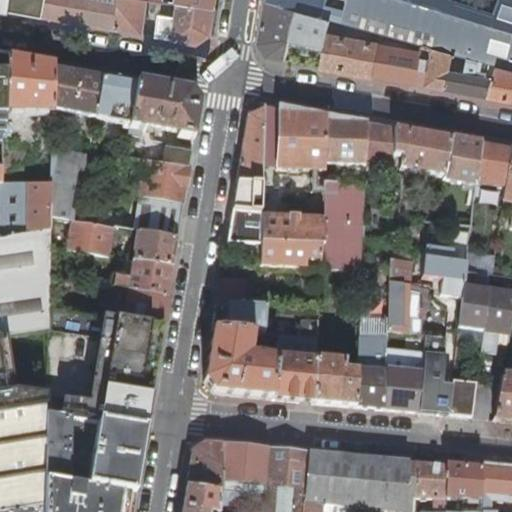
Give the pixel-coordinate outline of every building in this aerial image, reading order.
[(0,0),(0,9),(10,11),(11,0),(0,0)] [(11,0),(10,11),(30,14),(46,17),(49,0),(11,0)] [(121,0),(49,0),(46,17),(84,24),(117,30),(121,0)] [(144,34),(149,0),(121,0),(117,30),(144,34)] [(179,0),(179,4),(216,9),(217,0),(179,0)] [(267,0),(267,3),(297,11),(331,20),(342,23),(349,2),(344,0),(267,0)] [(349,0),(349,2),(342,23),(376,33),(383,35),(422,45),(433,48),(449,0),(349,0)] [(511,0),(449,0),(433,48),(458,55),(468,58),(479,61),(492,65),(498,66),(511,70),(511,0)] [(264,16),(262,28),(291,36),(297,11),(267,3),(264,16)] [(160,14),(157,37),(176,40),(199,44),(211,35),(216,9),(179,4),(175,4),(174,11),(179,12),(179,17),(160,14)] [(291,36),(326,45),(328,36),(331,20),(297,11),(291,36)] [(269,58),(286,61),(287,55),(292,56),(295,46),(289,44),(291,36),(262,28),(259,46),(269,58)] [(373,45),(328,36),(326,45),(321,67),(351,73),(373,77),(380,46),(383,35),(376,33),(373,45)] [(421,53),(380,46),(373,77),(398,81),(426,86),(433,48),(422,45),(421,53)] [(457,59),(458,55),(433,48),(426,86),(436,88),(446,90),(450,72),(452,58),(457,59)] [(477,72),(479,61),(468,58),(465,74),(450,72),(446,90),(472,94),(489,98),(494,79),(488,78),(476,76),(477,72)] [(47,119),(51,119),(52,109),(53,69),(26,64),(6,60),(5,90),(4,110),(4,114),(47,113),(47,119)] [(511,70),(498,66),(497,71),(494,79),(489,98),(511,101),(511,70)] [(76,117),(95,119),(98,105),(103,78),(72,72),(53,69),(52,109),(72,117),(76,117)] [(98,105),(133,111),(138,84),(116,80),(103,78),(98,105)] [(129,130),(193,142),(200,104),(192,94),(158,88),(138,84),(133,111),(129,130)] [(232,213),(260,215),(262,171),(265,107),(262,106),(248,114),(234,198),(232,213)] [(276,172),(279,109),(265,107),(262,171),(276,172)] [(276,172),(325,174),(325,171),(325,165),(327,118),(300,113),(279,109),(276,172)] [(325,165),(365,166),(366,162),(367,125),(342,121),(327,118),(325,165)] [(366,162),(393,164),(393,157),(395,130),(381,128),(367,125),(366,162)] [(400,170),(443,179),(451,140),(418,134),(395,130),(393,157),(403,159),(400,170)] [(464,192),(475,193),(481,146),(463,143),(451,140),(443,179),(442,182),(464,186),(464,192)] [(50,184),(77,188),(80,169),(87,170),(90,154),(50,146),(50,184)] [(487,200),(502,202),(510,151),(494,148),(481,146),(475,193),(472,217),(479,218),(480,206),(486,206),(487,200)] [(511,222),(510,232),(511,231),(511,151),(510,151),(502,202),(511,203),(511,222)] [(171,152),(169,168),(189,171),(191,155),(171,152)] [(144,163),(138,198),(140,198),(183,204),(186,186),(189,171),(169,168),(144,163)] [(365,166),(325,165),(325,171),(341,172),(341,176),(324,176),(322,221),(321,248),(320,272),(361,274),(362,241),(365,166)] [(0,188),(0,239),(2,239),(14,237),(49,231),(50,218),(50,184),(1,184),(0,184),(0,188)] [(50,184),(50,218),(72,222),(77,188),(50,184)] [(180,221),(183,204),(140,198),(135,229),(177,237),(180,221)] [(260,215),(232,213),(226,246),(243,247),(259,247),(259,245),(259,219),(260,215)] [(322,221),(259,219),(259,245),(321,248),(322,221)] [(72,222),(68,251),(128,262),(129,257),(120,255),(119,256),(109,255),(114,229),(72,222)] [(440,297),(462,299),(463,289),(465,274),(466,267),(451,265),(452,255),(461,255),(460,257),(467,258),(467,257),(470,229),(455,227),(452,253),(425,250),(423,262),(422,273),(421,279),(442,281),(440,297)] [(14,237),(14,311),(49,310),(49,279),(49,248),(49,231),(14,237)] [(138,233),(133,263),(172,269),(175,253),(177,240),(138,233)] [(49,310),(14,311),(14,237),(2,239),(0,239),(0,338),(48,330),(49,310)] [(259,270),(320,272),(321,248),(259,245),(259,247),(243,247),(242,259),(260,260),(259,270)] [(130,281),(133,263),(128,262),(68,251),(49,248),(49,279),(113,290),(115,279),(130,281)] [(451,265),(466,267),(467,258),(460,257),(461,255),(452,255),(451,265)] [(493,260),(467,257),(467,258),(466,267),(465,274),(482,277),(489,278),(491,278),(492,270),(493,260)] [(409,264),(389,262),(386,334),(406,335),(421,336),(421,322),(415,321),(415,316),(419,316),(419,293),(408,292),(410,264),(409,264)] [(115,279),(113,290),(128,292),(167,299),(170,283),(172,269),(133,263),(130,281),(115,279)] [(501,271),(492,270),(491,278),(499,279),(501,271)] [(480,292),(482,277),(465,274),(463,289),(480,292)] [(458,329),(483,332),(487,293),(489,278),(482,277),(480,292),(463,289),(462,299),(458,329)] [(500,295),(502,280),(499,279),(491,278),(489,278),(487,293),(500,295)] [(114,320),(162,328),(165,311),(167,299),(128,292),(113,290),(49,279),(49,310),(108,319),(114,320)] [(247,281),(220,280),(216,306),(227,307),(242,308),(247,281)] [(483,332),(493,333),(508,335),(511,317),(511,313),(511,280),(502,280),(500,295),(487,293),(483,332)] [(227,307),(225,334),(262,337),(264,337),(265,318),(278,319),(279,310),(242,308),(227,307)] [(98,424),(114,320),(108,319),(49,310),(48,330),(47,415),(72,420),(98,424)] [(114,320),(98,424),(145,432),(146,424),(152,386),(162,328),(114,320)] [(301,323),(300,339),(317,340),(318,324),(301,323)] [(47,415),(48,330),(0,338),(0,511),(43,511),(45,482),(47,415)] [(261,343),(262,337),(225,334),(212,333),(203,384),(211,396),(274,401),(276,360),(250,358),(252,342),(261,343)] [(508,335),(493,333),(492,346),(506,348),(507,344),(508,335)] [(386,336),(359,337),(357,372),(356,409),(370,410),(383,411),(386,350),(386,336)] [(292,403),(314,405),(316,360),(317,340),(300,339),(278,338),(276,360),(274,401),(292,403)] [(423,353),(423,356),(442,359),(444,359),(446,340),(425,338),(423,353)] [(386,350),(383,411),(402,413),(417,415),(423,356),(423,353),(386,350)] [(442,359),(423,356),(417,415),(427,415),(435,416),(442,359)] [(444,359),(442,359),(435,416),(447,417),(450,389),(441,388),(444,359)] [(345,362),(316,360),(314,405),(336,407),(356,409),(357,372),(345,371),(345,362)] [(511,379),(501,378),(493,422),(511,423),(511,379)] [(450,389),(447,417),(462,419),(472,420),(473,409),(476,385),(476,383),(451,381),(450,389)] [(494,388),(476,385),(473,409),(472,420),(483,421),(489,421),(494,388)] [(70,487),(72,420),(47,415),(45,482),(70,487)] [(88,490),(98,424),(72,420),(70,487),(88,490)] [(98,424),(88,490),(129,497),(134,498),(138,472),(145,432),(98,424)] [(217,486),(221,486),(221,482),(221,447),(203,445),(191,454),(188,472),(185,490),(219,496),(218,499),(221,499),(221,491),(217,490),(217,486)] [(303,511),(304,505),(308,455),(292,453),(267,451),(264,486),(262,511),(261,511),(303,511)] [(403,511),(406,464),(362,460),(308,455),(304,505),(320,506),(341,508),(384,511),(403,511)] [(406,464),(403,511),(413,511),(414,465),(406,464)] [(446,467),(414,465),(413,511),(480,511),(480,471),(450,468),(446,467)] [(511,473),(505,473),(480,471),(480,511),(486,511),(486,496),(511,498),(511,473)] [(128,500),(129,497),(88,490),(70,487),(45,482),(43,511),(123,511),(126,499),(128,500)] [(233,483),(221,482),(221,486),(221,491),(221,499),(218,499),(218,510),(232,510),(233,483)] [(255,511),(262,511),(264,486),(233,483),(232,510),(255,511)] [(218,511),(218,510),(218,499),(219,496),(185,490),(181,511),(218,511)] [(511,511),(511,498),(486,496),(486,511),(511,511)]
